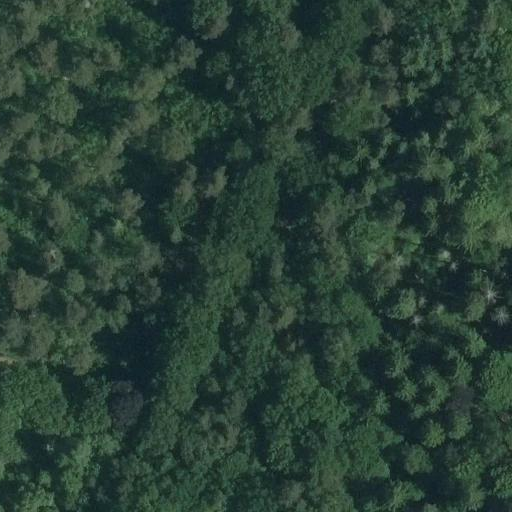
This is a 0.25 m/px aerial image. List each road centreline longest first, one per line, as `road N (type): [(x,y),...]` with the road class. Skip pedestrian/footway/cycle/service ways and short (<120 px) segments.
road 1 (track): [(274,145),(233,205),(145,377),(99,388),(0,363)]
road 2 (track): [(354,475),(274,145)]
road 3 (track): [(274,145),(314,108),(369,0)]
road 4 (track): [(274,145),(236,0)]
